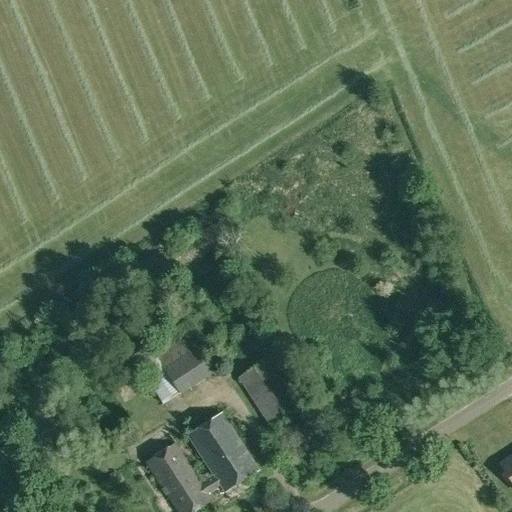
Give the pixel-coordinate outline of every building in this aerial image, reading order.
[(130,267),(141,288),(234,241),(233,239),(242,234),(235,221),(225,226),(222,220),(130,267)] [(132,356),(164,405),(221,369),(189,320),(170,291),(148,305),(167,334),(151,344),(132,356)] [(238,378),(271,428),(302,408),(269,358),(238,378)] [(146,462),(178,511),(194,511),(212,501),(207,494),(221,485),(225,492),(259,470),(222,413),(188,435),(215,476),(201,485),(174,444),(146,462)] [(511,456),(500,464),(511,482),(511,456)]
